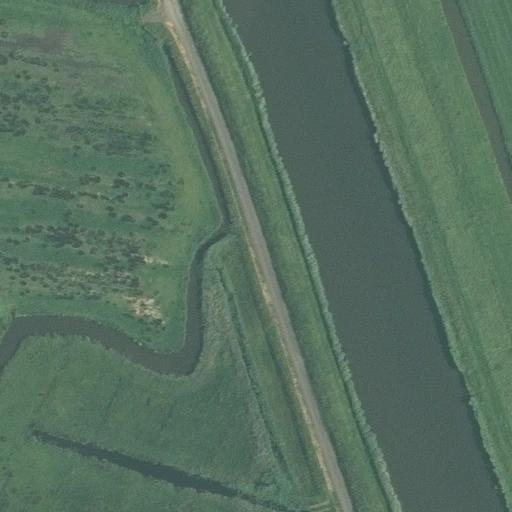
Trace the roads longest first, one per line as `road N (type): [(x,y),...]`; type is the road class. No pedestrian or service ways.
road 1 (unclassified): [(346,511),(170,0)]
road 2 (track): [(4,0),(116,17),(173,10)]
